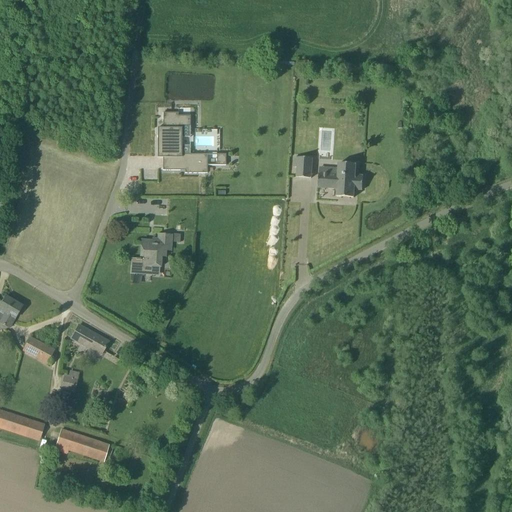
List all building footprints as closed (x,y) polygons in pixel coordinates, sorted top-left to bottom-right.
[(181,173),(203,174),(203,166),(203,154),(181,154),(181,126),(190,126),(190,116),(178,116),(178,113),(163,113),(163,128),(157,128),(157,138),(159,138),(159,157),(163,157),(175,157),(175,171),(181,171),(181,173)] [(216,154),(216,166),(225,166),(225,154),(216,154)] [(311,178),(312,167),(307,167),(308,158),(295,157),(294,167),(297,167),(296,178),(311,178)] [(337,197),(342,197),(354,198),(354,190),(362,191),(363,176),(355,176),(356,165),(339,163),(338,174),(319,173),(318,188),(337,189),(337,197)] [(250,205),(219,206),(219,222),(250,222),(250,205)] [(171,249),(171,242),(172,235),(158,234),(157,239),(152,239),(152,245),(148,245),(148,244),(141,243),(141,241),(140,259),(131,259),(131,274),(135,275),(135,274),(143,274),(144,267),(160,268),(161,257),(165,257),(165,249),(171,249)] [(172,234),(172,235),(171,242),(179,243),(180,235),(172,234)] [(216,252),(207,259),(226,268),(228,267),(233,273),(247,261),(230,240),(227,242),(224,238),(212,247),(216,252)] [(6,297),(0,306),(0,310),(4,313),(0,319),(0,323),(9,329),(14,319),(15,319),(22,306),(6,297)] [(101,356),(108,342),(78,326),(71,339),(101,356)] [(22,351),(47,364),(54,351),(30,337),(22,351)] [(69,371),(68,377),(64,376),(61,389),(74,392),(77,379),(78,373),(69,371)] [(0,411),(0,428),(39,441),(44,426),(0,411)] [(64,453),(65,449),(104,461),(109,446),(60,431),(56,446),(54,450),(64,453)]
